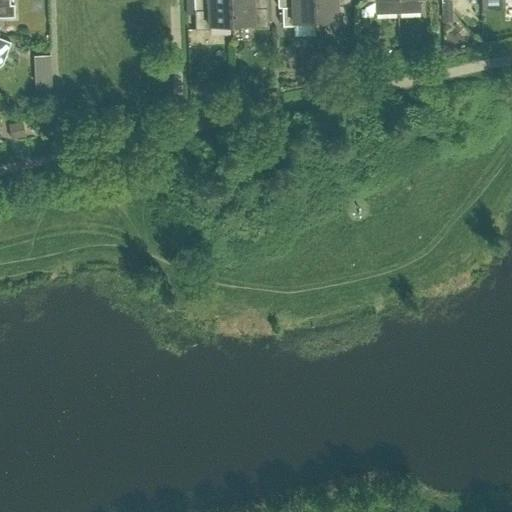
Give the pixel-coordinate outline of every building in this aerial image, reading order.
[(0,0),(0,17),(14,17),(14,4),(10,4),(9,0),(0,0)] [(210,28),(209,25),(231,24),(229,0),(193,0),(194,29),(210,28)] [(252,27),(267,26),(265,0),(229,0),(231,24),(252,23),(252,27)] [(293,25),(293,22),(314,21),(313,0),(277,0),(277,7),(282,7),(282,26),(293,25)] [(335,20),(335,24),(346,23),(346,5),(350,5),(349,0),(313,0),(314,21),(335,20)] [(364,0),(365,1),(373,1),(374,13),(397,12),(396,0),(364,0)] [(396,0),(397,12),(419,11),(418,0),(396,0)] [(0,64),(1,63),(10,42),(0,38),(0,64)] [(51,77),(50,55),(37,56),(38,78),(51,77)]
